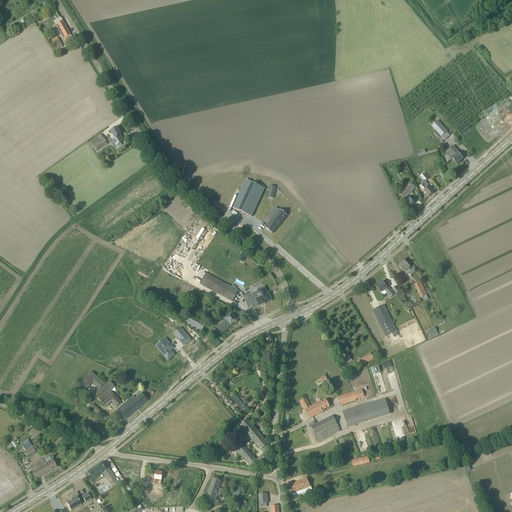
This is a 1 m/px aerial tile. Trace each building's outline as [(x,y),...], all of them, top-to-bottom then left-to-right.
[(56,25),(66,44),(73,40),(63,21),(56,25)] [(432,126),(441,137),(447,132),(437,121),(432,126)] [(114,137),(111,138),(116,147),(117,146),(118,147),(122,145),(121,143),(124,141),(120,135),(122,135),(117,128),(111,132),(114,137)] [(101,134),(91,142),(97,151),(107,144),(101,134)] [(460,155),(458,153),(459,153),(453,146),(448,151),(449,152),(453,157),(452,159),(451,160),(454,162),(457,164),(463,159),(460,155)] [(422,185),(420,187),(429,197),(434,192),(429,187),(429,186),(425,181),(428,179),(423,174),(421,176),(425,181),(421,183),(422,185)] [(264,188),(246,179),(232,208),(250,217),(264,188)] [(400,194),(404,199),(405,198),(407,201),(404,204),(409,208),(414,203),(407,196),(411,193),(415,189),(411,184),(400,194)] [(279,210),(275,208),(270,215),(273,217),(271,221),(264,228),(272,234),(286,216),(279,210)] [(242,252),(238,259),(243,262),(247,255),(242,252)] [(406,275),(409,273),(411,275),(415,272),(413,269),(412,270),(405,262),(399,267),(406,275)] [(196,282),(200,284),(233,302),(238,291),(206,274),(205,274),(203,273),(202,275),(204,277),(201,281),(198,280),(196,282)] [(422,297),(426,295),(427,295),(421,281),(414,285),(421,298),(422,297)] [(381,293),(384,290),(391,297),(394,294),(387,287),(386,287),(382,282),(376,287),(381,293)] [(264,288),(258,291),(260,297),(251,301),(248,295),(243,297),(248,308),(258,304),(259,306),(262,305),(262,306),(265,304),(265,303),(271,300),(269,294),(267,294),(264,288)] [(188,300),(185,305),(192,310),(195,304),(188,300)] [(392,333),(397,331),(384,305),(373,310),(386,336),(392,333)] [(186,324),(186,323),(201,332),(206,324),(190,315),(187,314),(183,323),(186,324)] [(220,326),(215,330),(220,335),(231,326),(234,324),(236,323),(237,322),(237,321),(231,314),(225,319),(226,320),(223,323),(221,320),(217,323),(220,326)] [(430,335),(437,332),(435,327),(427,331),(430,335)] [(167,341),(163,345),(166,349),(164,351),(167,354),(166,355),(171,361),(177,356),(172,350),(174,348),(167,341)] [(370,354),(358,361),(354,363),(358,368),(361,366),(373,359),(370,354)] [(117,407),(122,402),(113,393),(118,389),(109,380),(104,384),(91,371),(81,381),(88,388),(93,383),(98,389),(94,393),(107,406),(111,401),(117,407)] [(362,390),(338,397),(341,405),(356,401),(356,400),(364,397),(362,390)] [(133,396),(117,410),(125,419),(147,400),(141,393),(136,398),(133,396)] [(73,396),(70,402),(76,405),(79,399),(73,396)] [(309,419),(314,417),(324,411),(323,410),(330,407),(326,400),(320,403),(320,402),(310,407),(305,398),(300,401),(309,419)] [(366,419),(389,412),(385,399),(343,412),(347,428),(367,422),(366,419)] [(93,404),(89,410),(104,422),(109,417),(93,404)] [(309,423),(315,436),(318,442),(340,431),(333,416),(316,424),(315,421),(309,423)] [(264,454),(263,455),(264,456),(270,451),(269,449),(267,446),(269,445),(248,419),(240,426),(264,454)] [(251,467),(264,456),(263,455),(256,460),(239,441),(233,446),(235,448),(232,450),(237,456),(240,453),(251,467)] [(23,446),(26,451),(23,453),(26,457),(27,458),(36,453),(32,447),(31,444),(29,442),(23,446)] [(43,460),(28,468),(36,480),(57,467),(52,460),(45,464),(43,460)] [(103,473),(110,484),(116,480),(109,469),(107,470),(102,463),(95,467),(100,475),(103,473)] [(88,472),(92,480),(100,475),(95,467),(88,472)] [(154,484),(161,485),(162,473),(155,472),(154,484)] [(215,500),(216,496),(217,495),(218,496),(220,496),(221,494),(222,489),(219,488),(221,481),(213,478),(211,483),(210,487),(205,502),(213,505),(217,506),(218,501),(216,500),(215,500)] [(307,479),(293,484),(289,486),(293,496),(307,491),(306,488),(309,487),(307,479)] [(162,490),(143,488),(141,488),(140,494),(159,496),(159,498),(162,498),(162,490)] [(72,499),(70,501),(66,504),(71,511),(85,503),(86,503),(91,500),(87,493),(82,497),(82,498),(78,500),(76,497),(72,500),(72,499)] [(267,494),(259,495),(260,504),(268,503),(267,494)]
